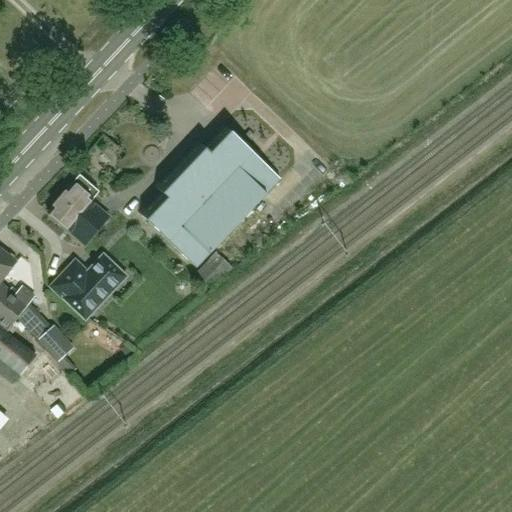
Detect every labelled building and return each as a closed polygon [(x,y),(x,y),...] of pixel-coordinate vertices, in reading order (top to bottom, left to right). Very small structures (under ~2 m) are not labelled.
[(138,212),(196,268),(280,180),(221,124),(216,130),(220,134),(205,149),(197,141),(191,146),(195,150),(163,184),(159,180),(154,186),(162,194),(147,210),(143,207),(138,212)] [(85,245),(101,227),(108,218),(90,203),(99,193),(79,176),(48,213),(85,245)] [(0,249),(0,327),(6,332),(16,320),(29,304),(34,297),(22,287),(15,296),(0,284),(0,283),(17,263),(0,249)] [(126,277),(103,256),(87,273),(75,261),(50,287),(71,307),(72,305),(87,319),(126,277)] [(0,376),(12,386),(35,358),(0,329),(0,376)] [(52,330),(41,340),(59,361),(71,351),(52,330)] [(0,433),(8,424),(0,417),(0,433)]
